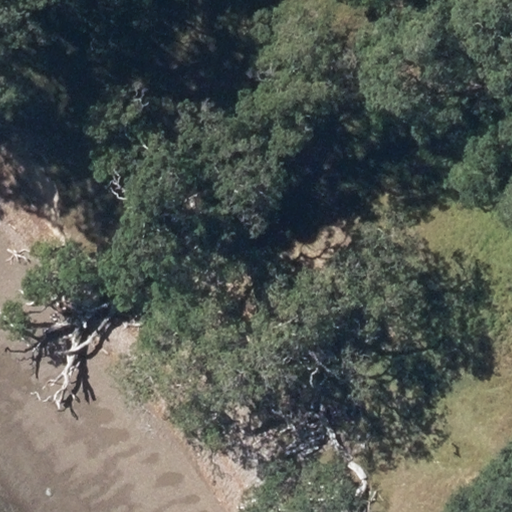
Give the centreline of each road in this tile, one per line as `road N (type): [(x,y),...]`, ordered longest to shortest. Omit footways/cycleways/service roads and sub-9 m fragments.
road 1 (track): [(367,263),(117,90),(64,0)]
road 2 (track): [(367,263),(333,511)]
road 3 (track): [(511,394),(367,263)]
